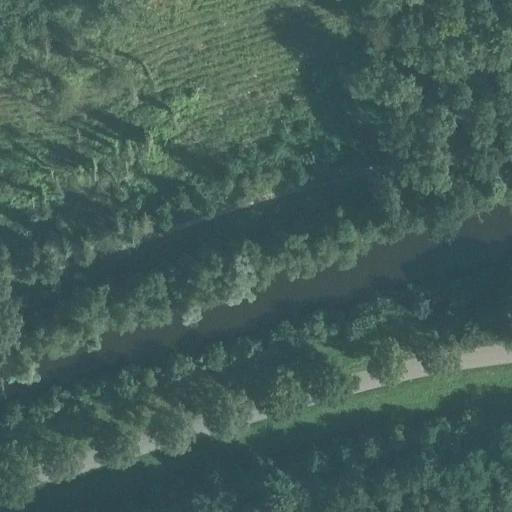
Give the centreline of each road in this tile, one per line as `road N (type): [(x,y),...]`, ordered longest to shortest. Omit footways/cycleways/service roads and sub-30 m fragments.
road 1 (unclassified): [(511,356),(374,380),(0,492)]
road 2 (unknown): [(511,151),(406,190),(0,267)]
